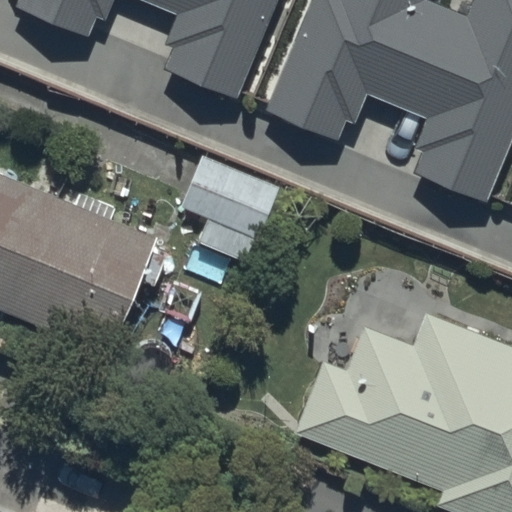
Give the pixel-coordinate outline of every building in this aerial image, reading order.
[(20,0),(16,11),(86,42),(96,19),(106,24),(115,0),(132,0),(178,19),(165,50),(174,53),(165,73),(232,102),(276,0),(20,0)] [(313,0),(261,114),(334,145),(343,125),(351,128),(364,99),(423,124),(410,154),(420,159),(412,177),(480,206),(511,133),(511,0),(472,0),(464,20),(425,3),(426,0),(313,0)] [(196,161),(177,211),(205,222),(196,246),(241,264),(249,243),(254,245),(275,192),(196,161)] [(0,315),(107,359),(154,245),(0,181),(0,315)] [(321,365),(294,435),(439,496),(433,510),(438,511),(511,511),(511,351),(424,314),(409,348),(361,327),(341,374),(321,365)]
